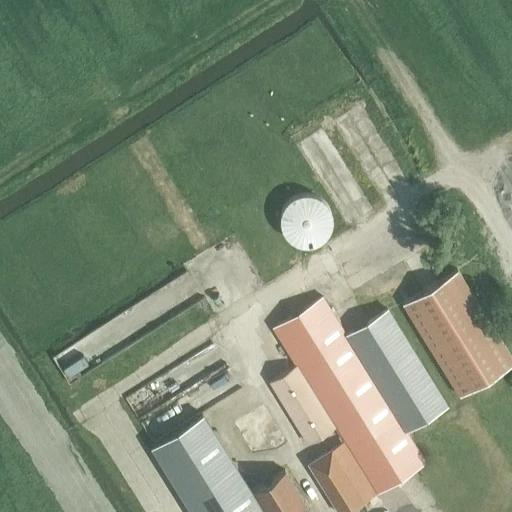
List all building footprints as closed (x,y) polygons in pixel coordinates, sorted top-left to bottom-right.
[(339,214),(339,213),(339,208),(337,203),(335,199),(332,196),(328,193),(324,190),(318,189),(313,189),(305,191),(301,193),(297,197),(295,199),(293,204),(291,209),(291,213),(292,218),(293,223),(298,230),(302,233),(306,235),(310,236),(315,237),(320,236),(324,235),(329,233),(331,230),(335,226),(337,223),(338,219),(339,214)] [(404,305),(461,396),(511,364),(511,356),(459,271),(404,305)] [(332,446),(308,461),(339,511),(345,511),(426,461),(407,430),(447,405),(387,307),(346,332),(323,295),(272,327),(295,364),(269,380),(308,443),(335,427),(344,440),(333,448),(332,446)] [(135,409),(167,396),(161,379),(128,393),(135,409)] [(204,412),(151,445),(193,511),(311,511),(285,469),(252,489),(204,412)]
